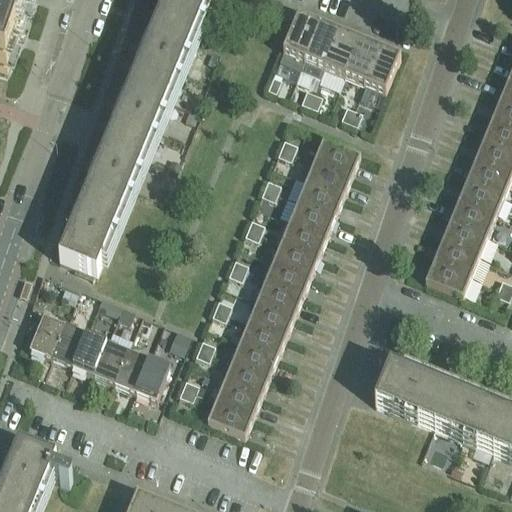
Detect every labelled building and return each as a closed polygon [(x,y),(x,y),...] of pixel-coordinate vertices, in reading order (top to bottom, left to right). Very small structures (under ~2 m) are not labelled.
[(15,0),(0,0),(0,78),(8,81),(33,5),(15,0)] [(169,0),(60,269),(98,285),(211,7),(221,11),(221,12),(231,16),(234,8),(225,4),(224,4),(214,0),(169,0)] [(320,32),(299,24),(279,71),(301,80),(320,32)] [(340,40),(320,32),(301,80),(321,88),(325,78),(340,40)] [(340,40),(325,78),(345,86),(360,49),(340,40)] [(380,57),(360,49),(345,86),(365,94),(380,57)] [(365,94),(386,103),(401,66),(380,57),(365,94)] [(282,88),(274,85),(268,98),(276,101),(282,88)] [(511,91),(508,89),(500,109),(511,114),(511,91)] [(307,99),(302,112),(310,115),(315,102),(307,99)] [(310,115),(317,118),(318,118),(323,105),(315,102),(310,115)] [(511,114),(500,109),(492,129),(511,137),(511,114)] [(347,115),(342,128),(350,131),(355,118),(347,115)] [(350,131),(357,134),(358,135),(363,121),(355,118),(350,131)] [(511,137),(492,129),(483,149),(511,161),(511,137)] [(298,154),(285,148),(282,156),(295,162),(298,154)] [(315,170),(352,185),(361,164),(323,149),(315,170)] [(511,161),(483,149),(475,170),(511,184),(511,161)] [(282,156),(278,164),(291,170),(295,162),(282,156)] [(344,205),(352,185),(315,170),(307,190),(344,205)] [(511,186),(511,184),(475,170),(467,190),(504,205),(511,186)] [(282,194),(268,189),(265,196),(278,202),(282,194)] [(298,210),(336,225),(344,205),(307,190),(298,210)] [(504,205),(467,190),(459,210),(496,225),(504,205)] [(265,196),(262,204),(275,210),(278,202),(265,196)] [(328,245),(336,225),(298,210),(290,230),(328,245)] [(496,225),(459,210),(451,230),(488,245),(496,225)] [(265,234),(252,228),(249,236),(262,242),(265,234)] [(282,250),(320,265),(328,245),(290,230),(282,250)] [(488,245),(451,230),(442,250),(480,265),(488,245)] [(249,236),(246,244),(259,250),(262,242),(249,236)] [(311,285),(320,265),(282,250),(274,270),(311,285)] [(480,265),(442,250),(434,270),(472,285),(480,265)] [(249,274),(236,268),(232,276),(246,282),(249,274)] [(274,270),(266,290),(303,305),(311,285),(274,270)] [(434,270),(428,286),(426,291),(463,307),(472,285),(434,270)] [(232,276),(229,284),(242,290),(246,282),(232,276)] [(511,292),(502,288),(499,296),(511,301),(511,292)] [(295,326),(303,305),(266,290),(257,310),(295,326)] [(496,304),(509,310),(511,302),(511,301),(499,296),(496,304)] [(219,309),(216,317),(229,322),(232,314),(219,309)] [(249,330),(287,346),(295,326),(257,310),(249,330)] [(216,317),(213,325),(226,330),(229,322),(216,317)] [(51,368),(65,334),(44,325),(30,359),(51,368)] [(278,366),(287,346),(249,330),(241,351),(278,366)] [(86,343),(65,334),(51,368),(73,376),(86,343)] [(172,354),(186,361),(195,343),(180,336),(172,354)] [(86,343),(73,376),(94,385),(107,351),(86,343)] [(216,354),(203,349),(200,357),(213,362),(216,354)] [(129,360),(107,351),(94,385),(115,394),(129,360)] [(233,371),(270,386),(278,366),(241,351),(233,371)] [(200,357),(196,365),(209,370),(213,362),(200,357)] [(129,360),(115,394),(136,402),(150,369),(129,360)] [(171,377),(150,369),(136,402),(157,411),(171,377)] [(262,406),(270,386),(233,371),(225,391),(262,406)] [(511,425),(391,376),(389,380),(378,375),(371,393),(382,397),(376,413),(511,468),(511,425)] [(200,394),(186,389),(183,397),(196,402),(200,394)] [(216,411),(254,426),(262,406),(225,391),(216,411)] [(183,397),(180,404),(180,405),(193,410),(196,402),(183,397)] [(245,447),(254,426),(216,411),(208,432),(245,447)] [(19,453),(19,454),(0,501),(0,511),(39,511),(50,486),(60,490),(60,491),(70,495),(73,486),(64,482),(63,483),(53,479),(57,469),(19,453)] [(158,511),(159,511),(138,502),(133,511),(158,511)]
